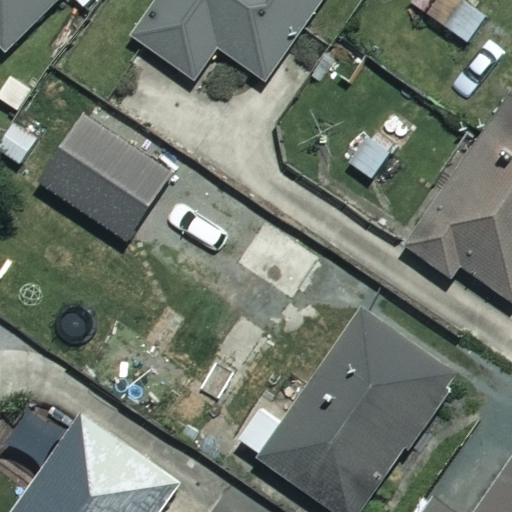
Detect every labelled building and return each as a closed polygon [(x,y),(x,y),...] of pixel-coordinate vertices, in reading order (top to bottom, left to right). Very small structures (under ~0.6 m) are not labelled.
[(0,0),(0,44),(9,53),(62,0),(0,0)] [(165,0),(137,37),(194,80),(221,46),(264,79),(324,0),(165,0)] [(470,46),(412,4),(372,58),(382,66),(370,82),(397,101),(409,85),(430,101),(470,46)] [(511,39),(484,80),(511,99),(413,245),(463,279),(467,273),(511,303),(511,39)] [(180,174),(92,113),(44,183),(131,243),(180,174)] [(371,511),(460,378),(360,312),(291,416),(267,400),(239,442),(344,511),(371,511)] [(17,511),(213,511),(218,505),(84,414),(73,431),(37,406),(12,443),(48,468),(17,511)] [(511,511),(511,447),(490,432),(433,511),(511,511)]
